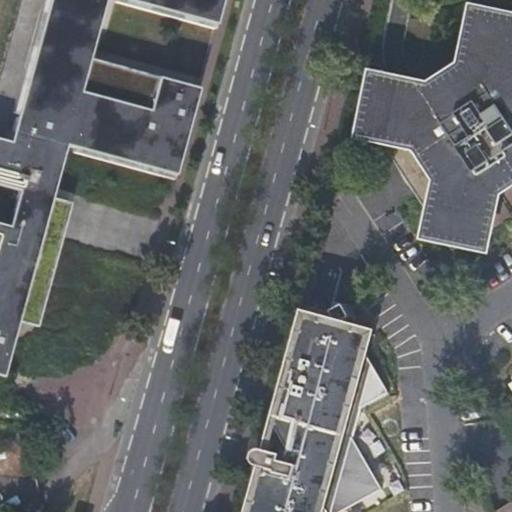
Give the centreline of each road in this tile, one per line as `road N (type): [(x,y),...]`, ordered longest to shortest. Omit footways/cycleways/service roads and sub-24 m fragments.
road 1 (primary): [(275,0),(131,511)]
road 2 (primary): [(191,511),(329,0)]
road 3 (unclassified): [(451,511),(449,336)]
road 4 (unclassified): [(350,229),(449,336)]
